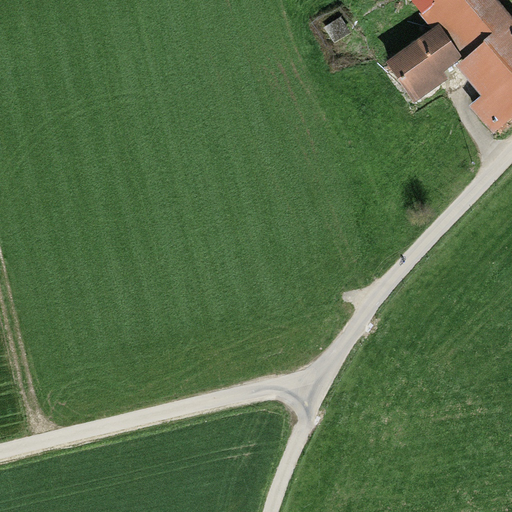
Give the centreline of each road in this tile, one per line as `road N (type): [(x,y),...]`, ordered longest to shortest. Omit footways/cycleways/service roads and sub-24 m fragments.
road 1 (track): [(320,385),(0,460)]
road 2 (residential): [(511,156),(412,248),(320,385)]
road 3 (track): [(320,385),(277,472),(267,511)]
